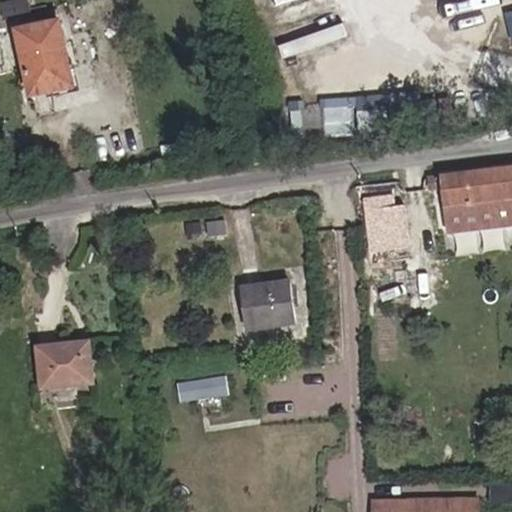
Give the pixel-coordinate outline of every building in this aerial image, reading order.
[(52,29),(10,38),(23,102),(65,93),(52,29)] [(325,135),(355,135),(355,97),(326,97),(325,135)] [(252,151),(233,154),(237,174),(254,171),(252,151)] [(511,228),(511,169),(431,179),(434,192),(441,192),(447,236),(511,228)] [(390,185),(359,191),(360,210),(393,208),(390,185)] [(294,335),(289,293),(243,298),(249,340),(294,335)] [(87,342),(38,347),(41,386),(91,382),(87,342)] [(181,399),(228,395),(226,375),(179,380),(181,399)] [(511,489),(488,490),(488,510),(511,509),(511,489)]
